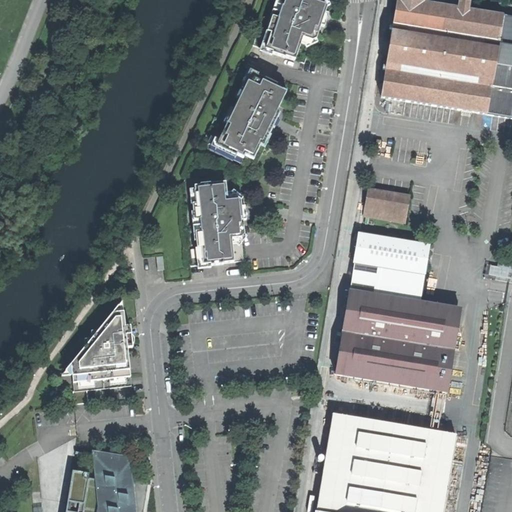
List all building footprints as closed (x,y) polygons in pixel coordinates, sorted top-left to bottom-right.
[(273,53),(295,61),(301,44),(303,39),(312,42),(316,40),(321,26),(322,24),(320,24),(323,15),(324,15),(325,13),(327,9),(327,8),(325,4),(316,0),(315,0),(281,0),(279,7),(282,8),(278,19),(276,19),(273,27),(270,34),(271,34),(265,50),(273,53)] [(276,0),(268,25),(273,27),(276,19),(278,19),(282,8),(279,7),(281,0),(276,0)] [(380,98),(511,119),(511,18),(468,11),(470,3),(460,1),(458,10),(424,4),(424,0),(397,0),(392,27),(390,26),(389,30),(392,31),(385,67),(383,67),(382,70),(385,71),(380,98)] [(324,15),(323,15),(320,24),(322,24),(321,26),(324,27),(326,21),(328,15),(325,13),(324,15)] [(271,57),(273,53),(265,50),(271,34),(270,34),(266,32),(259,52),(271,57)] [(317,43),(316,40),(312,42),(303,39),(301,44),(305,45),(306,49),(317,43)] [(242,82),(246,84),(247,85),(252,75),(276,87),(277,85),(258,76),(259,75),(248,69),(242,82)] [(245,156),(254,160),(262,144),(264,141),(268,139),(270,135),(274,128),(270,126),(273,121),(277,120),(277,119),(280,115),(276,113),(278,107),(280,107),(287,92),(276,87),(252,75),(247,85),(246,84),(241,93),(244,94),(240,100),(239,99),(233,111),(235,112),(228,125),(227,125),(222,136),(219,141),(222,148),(237,155),(244,158),(245,156)] [(224,123),(227,125),(228,125),(235,112),(233,111),(231,109),(224,123)] [(279,120),(277,119),(277,120),(273,121),(270,126),(274,128),(275,128),(277,124),(279,120)] [(235,159),(237,155),(222,148),(219,141),(222,136),(220,135),(218,140),(214,138),(211,147),(235,159)] [(271,135),(270,135),(268,139),(264,141),(262,144),(266,146),(271,135)] [(201,249),(203,266),(210,265),(211,266),(224,265),(224,264),(234,263),(232,245),(232,240),(242,238),(244,235),(243,221),(243,218),(241,218),(240,210),(242,209),(242,207),(241,202),(237,198),(227,200),(227,194),(225,183),(210,185),(210,184),(200,185),(200,186),(194,187),(195,190),(196,204),(197,212),(197,220),(200,220),(201,232),(199,232),(200,241),(200,249),(201,249)] [(404,223),(408,197),(367,190),(363,217),(404,223)] [(231,193),(227,194),(227,200),(237,198),(241,202),(243,198),(233,191),(231,193)] [(191,213),(194,241),(200,241),(199,232),(201,232),(200,220),(197,220),(197,212),(191,213)] [(413,303),(422,245),(358,234),(349,292),(413,303)] [(247,237),(244,235),(242,238),(232,240),(232,245),(236,245),(239,247),(247,237)] [(211,268),(211,266),(210,265),(203,266),(201,249),(200,249),(196,249),(198,269),(211,268)] [(413,303),(349,292),(335,375),(447,393),(458,324),(453,309),(413,303)] [(122,302),(113,314),(124,313),(122,302)] [(127,349),(126,335),(125,327),(124,313),(113,314),(71,365),(73,376),(74,392),(87,391),(131,386),(127,349)] [(133,337),(131,335),(126,335),(127,349),(133,348),(133,346),(134,344),(134,341),(134,339),(133,337)] [(62,377),(73,376),(71,365),(62,377)] [(88,404),(87,391),(74,392),(73,392),(74,405),(88,404)] [(442,511),(456,437),(362,420),(363,416),(349,414),(348,418),(332,415),(315,511),(442,511)] [(143,511),(151,464),(150,464),(146,484),(134,481),(132,462),(145,465),(146,464),(77,452),(76,454),(82,455),(79,473),(73,472),(66,511),(143,511)]
